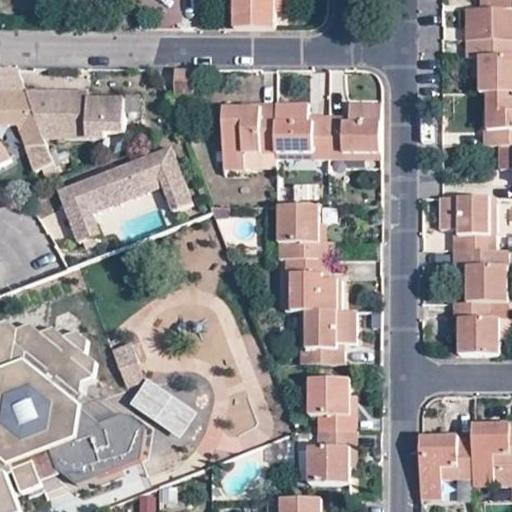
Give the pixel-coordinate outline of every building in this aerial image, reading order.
[(157,0),(156,19),(179,20),(180,0),(157,0)] [(236,0),(237,30),(276,30),(277,14),(276,0),(236,0)] [(276,0),(277,14),(284,14),(284,0),(276,0)] [(511,0),(488,0),(489,12),(480,11),(467,12),(467,42),(511,42),(511,0)] [(489,12),(488,0),(479,0),(480,11),(489,12)] [(511,42),(467,42),(468,60),(474,60),(482,60),(482,79),(482,96),(490,96),(511,96),(511,42)] [(32,97),(22,70),(3,69),(3,96),(32,97)] [(196,71),(178,70),(177,96),(195,96),(196,71)] [(30,148),(51,148),(49,143),(32,97),(3,96),(0,96),(0,167),(9,163),(0,146),(0,126),(21,127),(23,133),(30,148)] [(511,96),(490,96),(490,113),(490,148),(511,147),(511,96)] [(94,104),(57,104),(57,97),(32,97),(49,143),(112,144),(112,138),(131,138),(131,104),(94,104)] [(278,106),(278,111),(277,149),(277,156),(315,156),(316,163),(330,163),(331,125),(310,125),(310,118),(309,106),(278,106)] [(382,156),(382,107),(352,106),(352,118),(352,125),(331,125),(330,163),(345,163),(345,155),(382,156)] [(277,149),(278,111),(263,111),(226,111),(226,178),(246,178),(247,162),(263,163),(263,149),(277,149)] [(277,156),(277,149),(263,149),(263,163),(247,162),(246,178),(277,178),(277,163),(277,156)] [(176,212),(196,205),(174,151),(62,194),(67,208),(74,205),(78,215),(71,217),(82,244),(103,235),(93,211),(164,182),(176,212)] [(382,163),(382,156),(345,155),(345,163),(382,163)] [(492,200),(443,200),(443,233),(454,233),(454,251),(492,252),(492,200)] [(74,205),(67,208),(71,217),(78,215),(74,205)] [(223,218),(223,208),(211,208),(213,212),(215,218),(223,218)] [(322,208),(281,208),(281,261),(287,261),(325,261),(333,261),(336,261),(335,245),(329,245),(322,245),(322,225),(322,208)] [(499,252),(492,252),(454,251),(454,268),(463,268),(469,268),(469,287),(469,305),(493,305),(510,305),(510,252),(499,252)] [(325,261),(287,261),(287,313),(302,313),(340,313),(344,313),(345,282),(332,282),(326,282),(325,261)] [(462,342),(462,305),(454,305),(454,342),(462,342)] [(493,321),(493,305),(469,305),(462,305),(462,342),(462,357),(502,357),(502,321),(493,321)] [(340,313),(302,313),(302,365),(340,365),(340,345),(340,313)] [(359,313),(344,313),(340,313),(340,345),(347,345),(358,345),(359,313)] [(0,479),(10,476),(19,497),(25,494),(15,471),(35,464),(42,483),(61,475),(78,487),(118,472),(146,462),(151,433),(129,414),(112,419),(99,423),(82,408),(77,440),(10,465),(0,457),(0,372),(26,363),(80,406),(84,382),(96,377),(98,364),(87,355),(88,342),(77,334),(65,337),(55,330),(43,333),(33,326),(19,330),(8,323),(0,325),(0,479)] [(135,347),(117,354),(129,386),(147,379),(135,347)] [(82,408),(80,406),(26,363),(0,372),(0,457),(10,465),(77,440),(82,408)] [(353,382),(312,381),(312,418),(319,418),(319,433),(352,433),(353,397),(353,382)] [(361,397),(353,397),(352,433),(360,433),(361,397)] [(511,425),(511,426),(475,425),(475,433),(475,439),(475,470),(475,483),(475,488),(494,488),(495,470),(495,457),(511,457),(511,425)] [(352,433),(319,433),(319,449),(311,449),(310,484),(352,486),(352,468),(352,433)] [(360,433),(352,433),(352,468),(360,468),(360,433)] [(443,471),(475,470),(475,439),(458,439),(423,439),(423,501),(443,502),(443,482),(443,471)] [(495,470),(511,469),(511,457),(495,457),(495,470)] [(44,487),(42,483),(35,464),(15,471),(25,494),(44,487)] [(475,483),(475,470),(443,471),(443,482),(475,483)] [(0,511),(23,511),(19,497),(10,476),(0,479),(0,511)] [(62,480),(50,484),(51,488),(64,484),(62,480)] [(115,484),(103,489),(104,494),(117,489),(115,484)] [(140,511),(157,511),(157,493),(140,493),(140,511)] [(323,511),(324,501),(283,501),(283,511),(323,511)]
